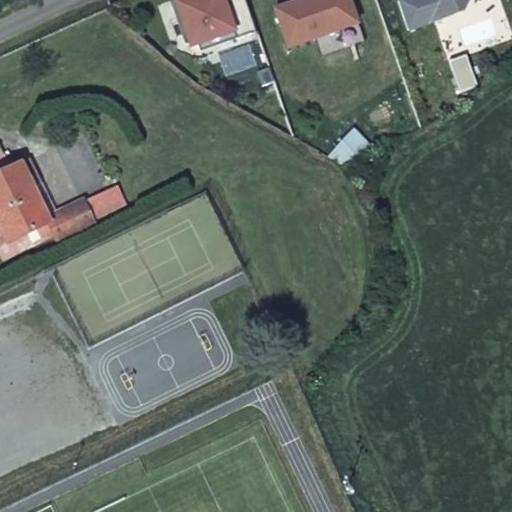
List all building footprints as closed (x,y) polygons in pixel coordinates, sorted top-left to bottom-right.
[(189,51),(237,33),(224,0),(182,0),(171,4),(189,51)] [(289,48),(357,25),(348,0),(303,0),(275,10),(289,48)] [(397,0),(409,32),(462,13),(469,0),(397,0)] [(478,87),(466,54),(448,61),(460,93),(478,87)] [(328,156),(346,173),(372,145),(354,128),(328,156)] [(30,161),(21,165),(0,174),(0,226),(2,230),(8,243),(49,224),(47,218),(30,183),(39,179),(30,161)] [(57,242),(96,223),(85,200),(47,218),(49,224),(55,235),(54,235),(57,242)] [(0,254),(3,260),(54,235),(55,235),(49,224),(8,243),(2,230),(0,231),(0,254)]
